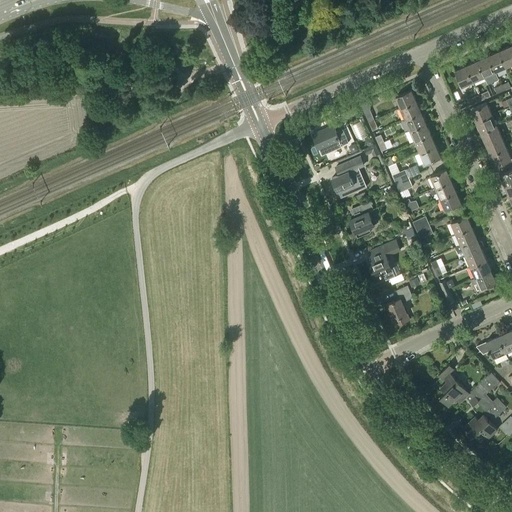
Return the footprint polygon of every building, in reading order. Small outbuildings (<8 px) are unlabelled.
[(314,42),(312,25),(300,26),(302,48),(314,42)] [(511,64),(511,50),(510,46),(499,51),(506,67),(511,64)] [(506,67),(499,51),(488,56),(495,71),(506,67)] [(495,71),(488,56),(477,61),(484,76),(495,71)] [(477,61),(466,65),(473,81),(484,76),(477,61)] [(473,81),(466,65),(455,70),(462,86),(473,81)] [(509,81),(501,84),(504,90),(511,87),(509,81)] [(504,90),(501,84),(495,88),(497,93),(504,90)] [(401,108),(416,101),(411,89),(396,96),(401,108)] [(489,91),(479,96),(482,101),(492,97),(489,91)] [(482,101),(479,96),(469,100),(471,106),(482,101)] [(421,112),(416,101),(401,108),(405,119),(421,112)] [(476,121),(492,114),(487,103),(472,110),(476,121)] [(92,106),(93,118),(100,117),(99,105),(92,106)] [(370,124),(376,121),(370,108),(364,110),(370,124)] [(426,123),(421,112),(405,119),(410,130),(426,123)] [(497,125),(492,114),(476,121),(481,132),(497,125)] [(376,121),(370,124),(373,130),(379,127),(376,121)] [(431,134),(426,123),(410,130),(415,141),(431,134)] [(342,129),(338,131),(336,132),(332,125),(312,134),(319,149),(339,141),(341,145),(348,142),(342,129)] [(502,136),(497,125),(481,132),(486,143),(502,136)] [(378,144),(384,141),(381,134),(375,137),(378,144)] [(436,145),(431,134),(415,141),(420,152),(436,145)] [(506,147),(502,136),(486,143),(491,153),(506,147)] [(387,148),(384,141),(378,144),(382,151),(387,148)] [(375,145),(365,149),(367,154),(373,152),(374,156),(379,154),(375,145)] [(436,145),(420,152),(425,163),(441,156),(436,145)] [(506,147),(491,153),(495,165),(511,157),(506,147)] [(332,178),(337,191),(338,190),(340,195),(355,188),(353,184),(353,183),(348,171),(364,164),(360,155),(336,166),(339,175),(332,178)] [(393,155),(385,158),(388,166),(397,162),(393,155)] [(504,185),(511,182),(511,168),(500,174),(504,185)] [(402,178),(408,176),(405,169),(392,175),(395,181),(402,178)] [(435,187),(451,180),(446,169),(430,176),(435,187)] [(411,181),(408,176),(402,178),(404,184),(411,181)] [(402,178),(395,181),(398,187),(404,184),(402,178)] [(451,180),(435,187),(430,189),(432,195),(437,193),(440,198),(456,191),(451,180)] [(411,181),(404,184),(398,187),(403,198),(409,196),(406,189),(413,186),(411,181)] [(456,191),(440,198),(445,210),(461,202),(456,191)] [(409,198),(404,201),(407,208),(412,206),(409,198)] [(369,226),(373,224),(376,223),(374,218),(371,219),(368,212),(373,209),(369,201),(352,209),(355,216),(350,219),(355,232),(357,237),(371,232),(369,226)] [(455,233),(471,226),(466,215),(450,222),(455,233)] [(429,224),(426,216),(413,221),(417,232),(423,230),(421,224),(427,221),(429,224)] [(423,230),(417,232),(420,238),(433,232),(429,224),(427,221),(421,224),(423,230)] [(471,226),(455,233),(460,244),(476,237),(471,226)] [(476,237),(460,244),(455,246),(457,251),(462,249),(465,255),(480,248),(476,237)] [(374,276),(382,273),(385,280),(395,276),(386,255),(401,249),(397,239),(369,251),(373,260),(369,262),(374,276)] [(412,248),(415,256),(422,253),(418,245),(412,248)] [(430,245),(424,247),(427,254),(433,252),(430,245)] [(480,248),(465,255),(469,266),(485,259),(480,248)] [(490,270),(485,259),(469,266),(474,276),(490,270)] [(434,269),(440,267),(436,260),(431,262),(434,269)] [(437,276),(443,274),(440,267),(434,269),(437,276)] [(490,270),(474,276),(475,277),(470,279),(473,285),(475,284),(477,289),(480,289),(479,288),(495,281),(490,270)] [(416,282),(414,276),(408,279),(410,284),(412,289),(423,284),(422,280),(416,282)] [(444,291),(450,288),(446,280),(440,282),(444,291)] [(407,314),(407,313),(402,302),(413,297),(407,285),(396,290),(400,298),(386,304),(393,320),(396,325),(409,319),(407,314)] [(450,288),(444,291),(449,303),(455,300),(450,288)] [(481,299),(472,303),(474,308),(483,304),(481,299)] [(511,335),(510,330),(498,336),(506,352),(511,349),(511,335)] [(506,352),(498,336),(475,346),(484,353),(491,350),(494,357),(506,352)] [(477,402),(485,394),(484,393),(491,387),(492,389),(499,382),(490,372),(469,392),(450,372),(454,368),(449,364),(439,374),(443,379),(444,378),(447,381),(440,387),(445,391),(440,396),(449,404),(455,398),(459,403),(466,397),(470,402),(473,405),(477,402)] [(477,402),(493,418),(506,406),(496,396),(491,401),(485,394),(477,402)] [(498,429),(491,421),(484,414),(478,419),(475,416),(469,422),(473,426),(467,432),(471,437),(475,434),(481,441),(487,435),(489,437),(498,429)] [(511,416),(511,415),(500,425),(509,435),(511,431),(511,416)]
